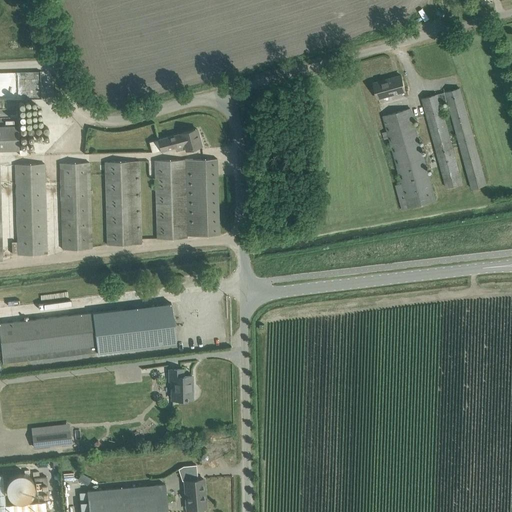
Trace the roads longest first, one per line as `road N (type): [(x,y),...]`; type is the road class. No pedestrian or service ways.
road 1 (unclassified): [(228,91),(511,13)]
road 2 (unclassified): [(228,91),(121,119),(90,115),(69,96),(41,0)]
road 3 (unclassified): [(511,265),(243,296)]
road 4 (track): [(490,201),(241,240)]
road 5 (unknown): [(0,266),(241,240)]
road 6 (unclassified): [(247,511),(243,296)]
road 7 (unclassified): [(243,296),(239,144),(228,91)]
